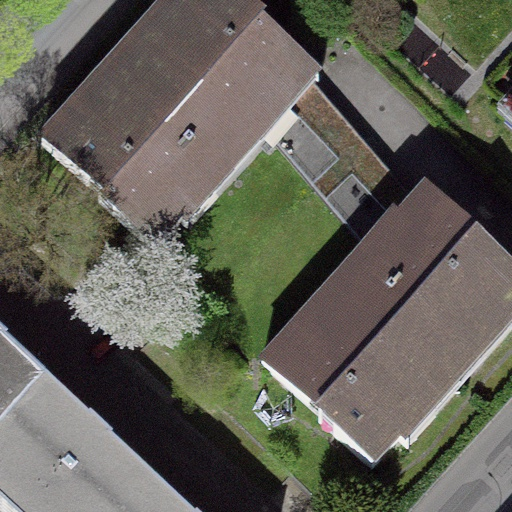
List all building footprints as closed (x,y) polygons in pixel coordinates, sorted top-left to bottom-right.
[(262,27),(231,0),(189,0),(51,154),(102,200),(99,203),(152,250),(155,247),(260,130),(314,192),(361,151),(309,91),(317,83),(309,76),(258,31),(262,27)] [(322,419),(318,423),(371,470),(375,466),(511,313),(511,279),(478,249),(482,246),(428,198),(415,213),(361,151),(314,192),(373,260),(271,374),(322,419)] [(0,434),(45,387),(4,349),(5,348),(0,343),(0,434)] [(0,509),(3,511),(131,511),(153,489),(110,449),(111,448),(100,438),(89,427),(89,428),(45,387),(0,434),(0,509)] [(178,511),(153,489),(131,511),(178,511)]
